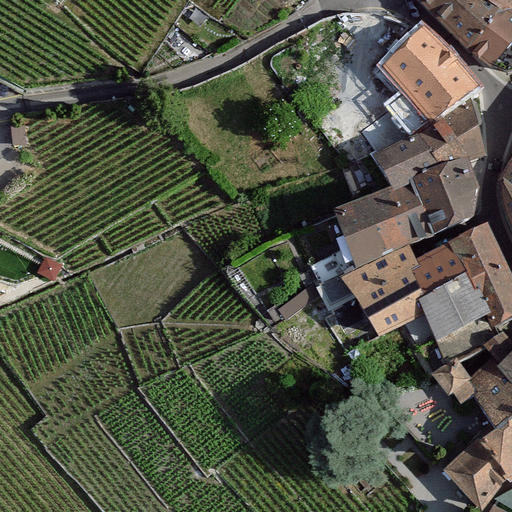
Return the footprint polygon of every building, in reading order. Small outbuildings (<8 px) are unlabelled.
[(511,0),(425,0),(485,65),(499,49),(511,61),(511,0)] [(360,21),(344,22),(377,66),(401,43),(404,46),(419,32),(407,28),(393,25),(377,22),(360,21)] [(379,157),(382,163),(421,140),(441,134),(440,129),(480,113),(472,102),(485,93),(459,61),(431,34),(390,73),(411,99),(395,112),(397,116),(359,141),(361,147),(353,153),(360,165),(376,160),(379,157)] [(441,134),(457,176),(475,169),(476,172),(488,165),(487,110),(480,113),(440,129),(441,134)] [(399,194),(401,199),(420,191),(457,176),(441,134),(421,140),(382,163),(399,194)] [(511,166),(502,181),(510,213),(511,218),(511,166)] [(457,176),(476,230),(484,227),(486,221),(482,207),(487,204),(476,172),(475,169),(457,176)] [(420,191),(440,246),(476,230),(457,176),(420,191)] [(295,326),(331,299),(326,288),(364,270),(367,274),(419,254),(440,246),(420,191),(401,199),(399,194),(343,217),(355,253),(312,275),(311,294),(287,313),(295,326)] [(415,336),(430,376),(458,363),(480,362),(492,355),(511,341),(511,335),(510,331),(507,324),(510,322),(511,324),(511,270),(506,256),(495,233),(463,250),(478,283),(436,307),(441,321),(415,336)] [(463,250),(426,267),(428,271),(420,274),(436,307),(478,283),(463,250)] [(441,321),(436,307),(420,274),(428,271),(426,267),(419,254),(367,274),(364,270),(326,288),(331,299),(336,309),(363,295),(394,347),(415,336),(441,321)] [(511,341),(492,355),(494,358),(497,358),(508,373),(497,372),(511,391),(511,341)] [(444,473),(482,510),(511,482),(511,483),(511,391),(497,372),(488,362),(472,381),(458,363),(430,376),(451,403),(457,400),(464,408),(475,400),(499,433),(475,443),(444,473)] [(511,496),(502,503),(511,508),(511,496)]
